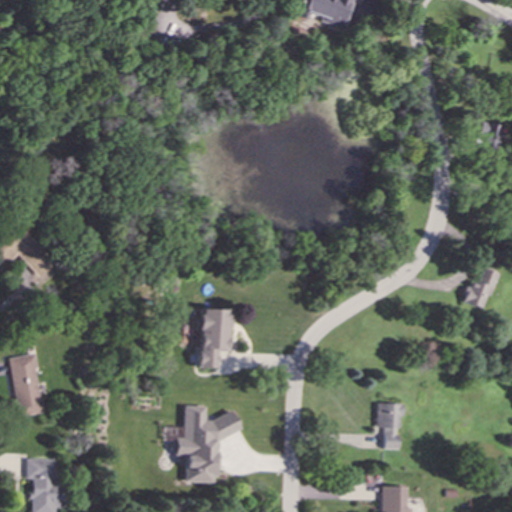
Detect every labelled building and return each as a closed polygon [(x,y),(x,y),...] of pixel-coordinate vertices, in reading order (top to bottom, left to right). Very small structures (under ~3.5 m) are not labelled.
[(348,0),(294,0),(292,6),(320,16),(318,22),(339,29),(348,0)] [(475,160),(493,161),(497,123),(479,122),(475,160)] [(0,266),(13,253),(42,282),(57,267),(13,223),(0,236),(0,266)] [(493,270),(480,268),(477,281),(467,279),(461,302),(484,307),(493,270)] [(213,367),(213,350),(226,351),(226,329),(226,308),(194,308),(194,329),(196,329),(196,367),(213,367)] [(40,412),(31,353),(7,357),(16,416),(40,412)] [(380,448),(396,448),(398,403),(374,402),(373,427),(381,427),(380,448)] [(183,482),(214,482),(214,459),(214,457),(214,440),(237,429),(229,409),(206,420),(202,420),(202,405),(181,405),(180,437),(173,437),(172,455),(183,455),(183,482)] [(54,458),(24,458),(23,478),(28,478),(28,511),(53,511),(53,506),(61,506),(61,482),(53,482),(54,458)] [(378,511),(408,511),(409,506),(404,506),(404,485),(379,485),(378,511)]
